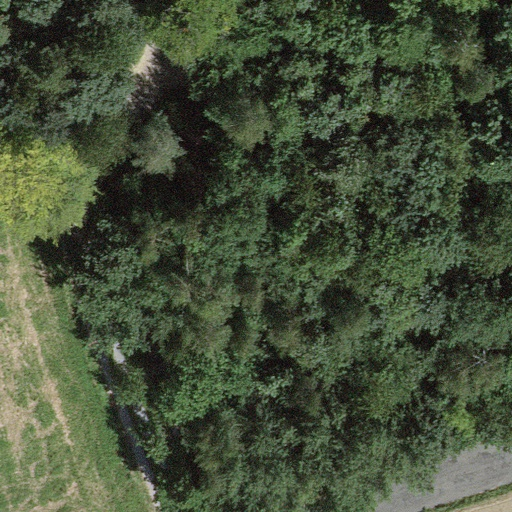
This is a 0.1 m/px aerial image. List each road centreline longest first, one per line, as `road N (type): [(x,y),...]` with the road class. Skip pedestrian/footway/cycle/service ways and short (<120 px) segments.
road 1 (track): [(183,67),(88,152),(74,209),(89,282),(173,511)]
road 2 (track): [(183,67),(265,103),(364,107),(511,66)]
road 3 (residential): [(370,511),(511,468)]
